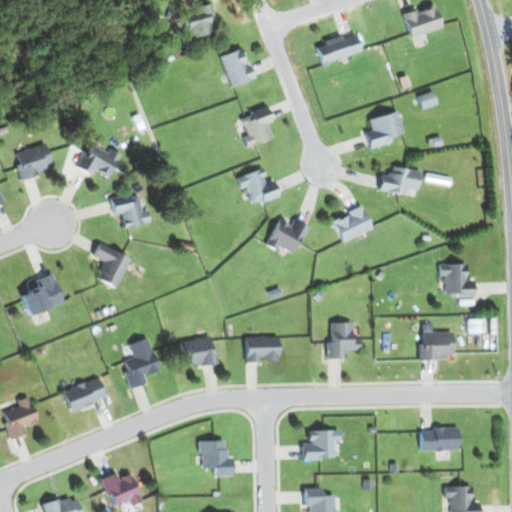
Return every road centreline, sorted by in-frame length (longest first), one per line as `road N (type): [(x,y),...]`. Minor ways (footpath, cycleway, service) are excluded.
road 1 (residential): [(511,392),(199,401),(0,477)]
road 2 (tertiary): [(511,204),(500,88),(479,0)]
road 3 (residential): [(257,0),(326,171)]
